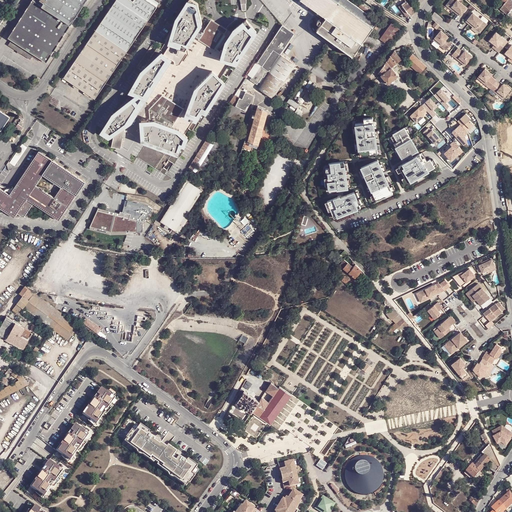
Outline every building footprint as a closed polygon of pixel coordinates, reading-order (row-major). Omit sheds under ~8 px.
[(32,0),(9,37),(12,39),(8,44),(30,58),(34,53),(50,63),(90,0),(32,0)] [(134,0),(134,2),(131,0),(117,0),(64,78),(74,85),(80,89),(95,99),(160,3),(155,0),(134,0)] [(170,44),(171,44),(186,51),(187,49),(195,36),(199,31),(203,24),(199,3),(193,0),(189,0),(178,19),(170,44)] [(348,0),(303,0),(327,16),(364,42),(378,22),(348,0)] [(461,2),(458,0),(449,0),(446,4),(454,11),(455,9),(459,12),(457,14),(460,16),(468,7),(461,2)] [(500,9),(508,15),(508,14),(511,9),(511,0),(507,0),(506,2),(500,9)] [(375,9),(364,1),(360,6),(372,14),(375,9)] [(415,9),(412,2),(409,4),(404,7),(408,13),(415,9)] [(480,17),(473,12),(468,19),(471,21),(474,24),(473,26),(480,32),(488,23),(480,17)] [(355,56),(364,42),(327,16),(317,30),(355,56)] [(237,64),(258,32),(248,20),(235,29),(227,42),(225,51),(222,50),(219,59),(237,64)] [(204,33),(200,39),(210,45),(222,27),(212,21),(204,33)] [(392,24),(386,32),(395,38),(401,30),(392,24)] [(294,33),(283,26),(258,64),(260,65),(250,80),(258,84),(263,76),(265,77),(258,88),(273,99),(277,94),(281,96),(283,94),(285,90),(281,87),(295,66),(280,54),(294,33)] [(445,34),(441,30),(433,40),(441,46),(442,46),(447,50),(453,42),(448,38),(449,37),(448,36),(447,35),(446,35),(445,36),(444,35),(445,34)] [(199,31),(195,36),(200,39),(204,33),(203,32),(199,31)] [(500,52),(509,41),(497,31),(490,40),(495,44),(499,47),(497,49),(500,52)] [(390,45),(395,38),(386,32),(382,39),(390,45)] [(171,44),(164,55),(172,59),(172,60),(175,62),(175,64),(177,66),(181,65),(183,61),(184,62),(189,54),(188,50),(187,49),(186,51),(171,44)] [(457,60),(465,66),(472,56),(468,53),(468,54),(467,54),(467,52),(466,51),(464,51),(459,47),(453,55),(458,59),(457,60)] [(387,61),(391,67),(392,66),(401,59),(394,51),(387,61)] [(131,92),(139,95),(145,98),(147,98),(172,60),(172,59),(164,55),(162,53),(142,72),(131,92)] [(420,74),(427,67),(413,54),(408,59),(410,65),(420,74)] [(387,61),(379,72),(389,84),(399,76),(395,72),(391,67),(387,61)] [(489,71),(485,68),(478,77),(485,84),(486,83),(491,88),(498,80),(492,76),(493,74),(492,73),(491,73),(490,73),(488,73),(489,71)] [(194,119),(202,122),(226,84),(213,71),(196,89),(186,116),(192,118),(191,120),(193,120),(194,119)] [(502,84),(498,80),(491,88),(496,92),(504,99),(511,90),(507,86),(506,87),(505,86),(505,85),(505,84),(504,84),(503,83),(502,84)] [(239,89),(230,104),(245,111),(248,107),(249,107),(250,104),(251,104),(254,96),(239,89)] [(441,89),(434,95),(446,109),(450,106),(446,102),(450,99),(441,89)] [(139,95),(136,100),(140,105),(145,98),(139,95)] [(143,142),(182,156),(188,138),(180,130),(173,127),(184,109),(163,95),(150,109),(150,121),(142,121),(143,142)] [(291,97),(288,102),(296,109),(300,104),(291,97)] [(111,138),(114,136),(125,129),(131,124),(142,108),(140,105),(136,100),(134,98),(114,114),(102,133),(111,138)] [(422,105),(410,115),(416,122),(424,115),(423,114),(427,110),(422,105)] [(0,106),(0,127),(1,128),(11,114),(0,106)] [(254,143),(258,145),(268,110),(258,107),(256,112),(252,111),(249,121),(253,123),(250,134),(247,133),(244,140),(245,140),(244,144),(253,147),(254,143)] [(452,146),(445,153),(451,161),(459,154),(460,154),(463,151),(459,147),(463,143),(464,145),(467,142),(465,136),(468,132),(467,131),(474,125),(469,120),(471,119),(466,114),(461,119),(462,120),(459,123),(460,124),(452,132),(457,136),(453,140),(455,142),(451,145),(452,146)] [(364,123),(356,124),(356,127),(357,134),(359,142),(360,150),(361,156),(378,154),(378,150),(377,145),(376,140),(375,133),(375,131),(374,124),(373,118),(364,119),(364,123)] [(18,121),(17,123),(13,127),(18,130),(22,124),(18,121)] [(405,128),(393,135),(394,136),(398,142),(395,144),(404,160),(406,158),(408,162),(398,168),(402,174),(405,179),(408,185),(438,166),(435,160),(432,160),(431,159),(429,161),(426,162),(422,156),(421,154),(415,158),(413,154),(419,151),(415,144),(409,134),(405,128)] [(429,128),(424,132),(433,142),(434,141),(436,144),(441,140),(433,130),(432,131),(429,128)] [(114,136),(112,148),(121,149),(125,130),(125,129),(114,136)] [(189,168),(193,171),(213,139),(209,136),(189,168)] [(213,139),(193,171),(196,173),(216,141),(213,139)] [(196,173),(200,175),(220,143),(216,141),(196,173)] [(0,207),(14,217),(27,198),(59,220),(84,182),(39,151),(13,189),(10,195),(4,191),(0,188),(0,207)] [(379,160),(361,168),(362,170),(365,177),(370,187),(372,191),(374,195),(376,200),(377,202),(394,194),(392,189),(391,188),(388,181),(384,171),(381,165),(379,160)] [(330,166),(327,167),(328,174),(330,187),(331,192),(340,191),(340,190),(349,188),(349,187),(348,179),(347,170),(346,163),(346,162),(330,164),(330,166)] [(202,191),(186,181),(186,182),(170,208),(169,208),(160,222),(176,233),(182,224),(184,225),(187,221),(184,218),(201,191),(202,192),(202,191)] [(186,182),(169,208),(170,208),(186,182)] [(340,198),(329,202),(332,211),(334,216),(341,213),(342,216),(361,209),(360,206),(359,201),(358,198),(356,194),(340,199),(340,198)] [(120,213),(99,208),(90,226),(111,232),(138,232),(138,220),(130,218),(131,214),(125,212),(125,214),(120,213)] [(184,225),(182,224),(176,233),(178,234),(184,225)] [(111,232),(90,226),(89,229),(111,235),(127,235),(127,233),(136,233),(136,232),(111,232)] [(483,272),(496,266),(492,257),(478,263),(477,260),(472,262),(481,276),(484,274),(483,272)] [(356,278),(362,271),(356,265),(354,267),(345,260),(342,265),(356,278)] [(483,272),(484,274),(497,268),(496,266),(483,272)] [(471,277),(475,274),(470,267),(464,271),(461,274),(460,271),(453,275),(455,278),(456,277),(462,285),(468,280),(467,278),(470,276),(471,277)] [(440,291),(444,287),(439,281),(434,284),(440,290),(440,291)] [(481,305),(491,297),(479,282),(468,291),(472,296),(473,295),(477,300),(478,299),(480,301),(479,302),(481,305)] [(454,290),(450,284),(444,288),(449,294),(454,290)] [(433,294),(437,292),(433,285),(419,292),(422,299),(428,296),(429,298),(434,296),(433,294)] [(67,341),(78,327),(35,293),(34,294),(25,286),(19,293),(23,296),(13,309),(18,314),(18,315),(27,321),(32,315),(47,326),(45,329),(49,332),(51,329),(67,341)] [(472,296),(468,291),(466,293),(474,302),(477,300),(473,295),(472,296)] [(422,299),(419,292),(417,293),(421,302),(429,298),(428,296),(422,299)] [(439,310),(443,307),(438,301),(428,309),(435,318),(441,313),(439,310)] [(491,321),(503,311),(497,303),(485,313),(491,321)] [(400,328),(407,331),(411,328),(393,308),(388,313),(395,322),(391,326),(397,331),(400,328)] [(456,321),(451,315),(439,325),(440,327),(441,329),(437,333),(441,338),(454,328),(452,325),(456,321)] [(0,335),(24,349),(32,334),(25,329),(6,317),(3,322),(1,321),(0,322),(0,335)] [(97,326),(87,319),(84,322),(95,330),(97,326)] [(451,353),(468,340),(461,332),(445,345),(451,353)] [(485,359),(493,364),(505,347),(497,341),(491,351),(488,349),(483,358),(484,358),(485,359)] [(463,378),(468,374),(463,367),(462,366),(464,365),(465,363),(460,357),(452,364),(463,378)] [(474,369),(479,376),(489,374),(492,370),(491,367),(493,364),(485,359),(483,362),(482,364),(480,364),(480,363),(478,362),(474,369)] [(0,384),(6,389),(15,384),(9,380),(10,377),(11,377),(12,375),(7,371),(4,377),(1,376),(0,378),(0,384)] [(13,375),(17,379),(20,381),(24,378),(20,375),(15,371),(13,375)] [(0,399),(29,384),(26,378),(15,384),(6,389),(0,392),(0,399)] [(262,397),(259,401),(252,411),(271,424),(292,395),(279,387),(272,383),(267,390),(273,395),(269,401),(262,397)] [(115,398),(101,388),(82,414),(96,424),(115,398)] [(251,412),(252,411),(259,401),(256,399),(256,398),(248,393),(245,391),(236,402),(240,404),(239,405),(247,410),(248,410),(251,412)] [(75,424),(56,450),(70,460),(89,434),(75,424)] [(135,432),(131,430),(126,438),(132,442),(131,444),(150,458),(152,456),(164,465),(163,467),(182,480),(183,479),(189,483),(195,475),(192,473),(197,466),(188,459),(185,462),(179,457),(178,459),(173,456),(176,452),(168,446),(166,448),(160,444),(159,445),(153,441),(154,439),(147,434),(149,431),(140,425),(135,432)] [(505,449),(511,438),(511,432),(510,431),(505,427),(504,427),(503,427),(502,427),(501,427),(496,429),(498,434),(497,435),(496,435),(502,447),(505,449)] [(467,472),(474,479),(480,472),(489,461),(493,464),(490,467),(497,472),(501,466),(488,439),(485,434),(481,436),(485,442),(489,447),(467,472)] [(368,499),(376,497),(382,492),(387,485),(388,477),(387,468),(383,461),(377,455),(369,452),(361,452),(354,454),(348,459),(343,465),(341,472),(341,479),(343,486),(347,492),(353,497),(360,499),(368,499)] [(328,464),(321,460),(316,466),(323,471),(328,464)] [(63,471),(49,461),(30,486),(44,497),(63,471)] [(294,467),(293,462),(286,464),(286,463),(279,464),(280,468),(283,467),(283,469),(281,470),(281,473),(282,473),(284,480),(283,480),(284,484),(287,483),(287,484),(284,485),(285,489),(291,488),(291,487),(298,485),(297,480),(299,480),(296,467),(294,467)] [(444,484),(447,479),(443,476),(445,473),(443,471),(437,479),(444,484)] [(472,481),(474,479),(467,472),(464,475),(472,481)] [(294,511),(296,510),(296,511),(297,510),(302,502),(301,501),(304,497),(292,489),(288,496),(291,498),(290,499),(287,497),(285,500),(283,499),(275,511),(276,511),(294,511)] [(511,495),(510,492),(499,501),(506,509),(511,504),(511,495)] [(477,508),(481,500),(479,496),(476,493),(473,496),(474,497),(472,499),(477,508)] [(329,511),(335,504),(324,498),(317,509),(322,511),(329,511)] [(503,511),(506,509),(499,501),(492,508),(494,511),(492,511),(503,511)] [(255,511),(257,510),(246,502),(243,506),(242,505),(236,511),(255,511)]
